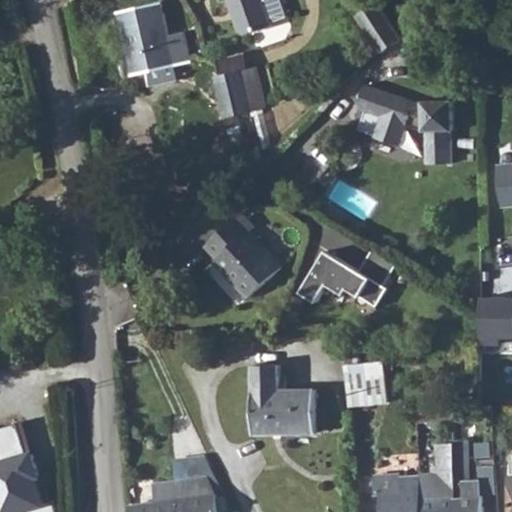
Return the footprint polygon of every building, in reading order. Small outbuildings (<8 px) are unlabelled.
[(231,0),(235,9),(242,6),(245,16),(250,19),(252,24),(248,25),(252,38),(258,41),(285,33),(274,0),(231,0)] [(389,0),(374,0),(363,6),(386,44),(386,45),(410,28),(389,0)] [(136,78),(179,71),(192,69),(195,68),(190,40),(173,42),(166,9),(126,16),(136,78)] [(241,74),(215,81),(225,121),(251,114),(241,74)] [(366,118),(357,135),(397,156),(406,138),(424,147),(424,160),(450,160),(451,128),(454,129),(455,96),(424,96),(424,102),(376,78),(358,114),(366,118)] [(511,161),(503,163),(508,205),(511,204),(511,161)] [(237,218),(200,249),(211,263),(209,265),(244,304),(276,277),(244,237),(249,232),(237,218)] [(395,262),(372,247),(357,270),(325,248),(297,288),(313,299),(324,282),(340,293),(344,287),(372,305),(384,287),(380,284),(395,262)] [(511,296),(476,295),(475,347),(497,347),(497,339),(511,339),(511,296)] [(497,362),(477,362),(478,411),(488,411),(499,411),(497,362)] [(343,367),(350,410),(389,405),(382,363),(343,367)] [(269,371),(246,371),(249,436),(312,434),(310,394),(269,395),(269,371)] [(46,508),(20,421),(0,427),(0,511),(53,511),(52,506),(46,508)] [(467,443),(454,442),(454,446),(455,477),(468,476),(467,443)] [(440,479),(420,480),(422,511),(455,511),(455,500),(463,500),(463,485),(455,485),(455,477),(454,446),(439,446),(440,479)] [(152,507),(128,510),(127,511),(215,511),(215,505),(205,456),(171,459),(174,482),(149,484),(152,507)] [(380,494),(379,483),(420,480),(420,473),(400,473),(400,470),(373,471),(374,494),(380,494)] [(422,511),(420,480),(379,483),(380,494),(381,511),(422,511)] [(455,500),(455,511),(480,511),(479,484),(463,485),(463,500),(455,500)]
